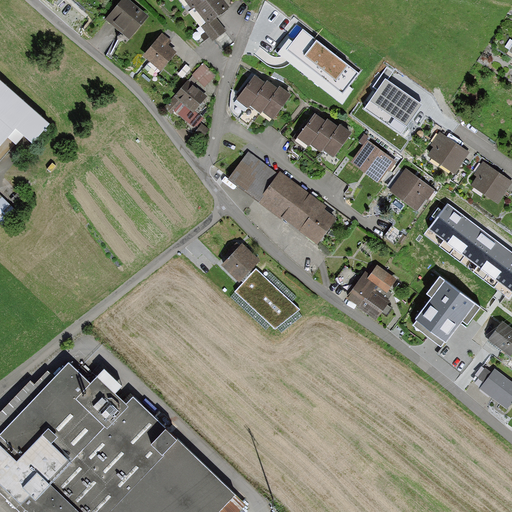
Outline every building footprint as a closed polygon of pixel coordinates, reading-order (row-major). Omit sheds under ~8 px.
[(123,0),(106,21),(130,41),(150,18),(128,0),(123,0)] [(182,0),(192,12),(195,9),(202,3),(201,1),(202,0),(182,0)] [(202,3),(195,9),(206,24),(202,28),(213,43),(215,41),(227,31),(217,19),(230,9),(223,0),(202,0),(201,1),(202,3)] [(358,73),(302,29),(286,49),(343,93),(358,73)] [(215,41),(223,52),(235,42),(227,31),(215,41)] [(209,39),(205,33),(200,37),(204,42),(209,39)] [(163,34),(143,58),(161,73),(177,53),(169,46),(172,42),(163,34)] [(197,81),(205,88),(217,76),(204,63),(192,75),(193,76),(197,81)] [(392,71),(386,67),(372,88),(375,90),(361,110),(401,138),(425,104),(388,78),(392,71)] [(197,81),(193,76),(189,81),(194,85),(197,81)] [(236,101),(248,110),(251,107),(258,98),(256,96),(266,84),(255,76),(236,101)] [(0,150),(9,140),(16,147),(23,138),(34,147),(52,126),(0,80),(0,150)] [(188,80),(164,108),(172,115),(174,111),(193,128),(210,109),(203,103),(208,97),(194,85),(189,81),(188,80)] [(251,107),(261,116),(263,113),(271,103),(269,102),(278,90),(267,82),(266,84),(256,96),(258,98),(251,107)] [(263,113),(273,121),(292,96),(280,87),(278,90),(269,102),(271,103),(263,113)] [(309,149),(310,146),(318,136),(316,135),(325,123),(316,116),(300,138),(296,135),(293,140),(306,150),(308,148),(309,149)] [(322,155),(324,151),(331,142),(330,141),(339,128),(328,120),(325,123),(316,135),(318,136),(310,146),(322,155)] [(209,129),(202,124),(196,132),(204,137),(209,129)] [(324,151),(335,159),(352,135),(340,126),(339,128),(330,141),(331,142),(324,151)] [(427,158),(456,177),(471,153),(440,132),(431,146),(434,148),(427,158)] [(367,141),(351,164),(379,184),(388,171),(390,173),(397,162),(367,141)] [(282,220),(318,247),(338,220),(325,211),(328,207),(280,172),(278,175),(249,153),(228,181),(281,221),(282,220)] [(498,206),(511,185),(511,180),(484,162),(474,176),(478,178),(471,188),(498,206)] [(391,191),(390,193),(417,213),(426,200),(429,202),(437,191),(406,170),(404,173),(399,170),(387,188),(391,191)] [(19,192),(10,201),(20,210),(28,201),(19,192)] [(0,195),(0,224),(4,228),(19,213),(0,195)] [(511,248),(448,203),(425,235),(511,297),(511,248)] [(404,233),(392,225),(385,237),(396,244),(404,233)] [(242,240),(222,261),(240,278),(260,258),(242,240)] [(371,272),(368,275),(388,289),(397,277),(377,262),(371,272)] [(335,279),(348,288),(358,273),(346,264),(335,279)] [(301,306),(258,268),(242,284),(234,293),(274,328),(301,306)] [(365,268),(346,294),(376,317),(381,310),(387,302),(390,298),(389,297),(393,292),(388,289),(368,275),(371,272),(365,268)] [(433,292),(417,313),(418,314),(414,320),(442,341),(445,337),(447,338),(463,317),(468,321),(483,302),(440,270),(427,288),(433,292)] [(393,306),(387,302),(381,310),(387,314),(393,306)] [(511,325),(502,318),(488,337),(511,354),(511,352),(511,325)] [(462,373),(473,358),(449,341),(437,352),(462,373)] [(0,489),(24,511),(214,511),(236,490),(133,392),(127,399),(115,388),(122,380),(104,363),(91,377),(69,356),(53,373),(0,428),(0,489)] [(480,384),(508,406),(511,400),(511,379),(495,367),(494,368),(486,361),(473,378),(481,384),(480,384)] [(0,428),(53,373),(48,367),(35,381),(31,377),(0,409),(0,428)] [(236,511),(247,500),(236,490),(214,511),(236,511)]
